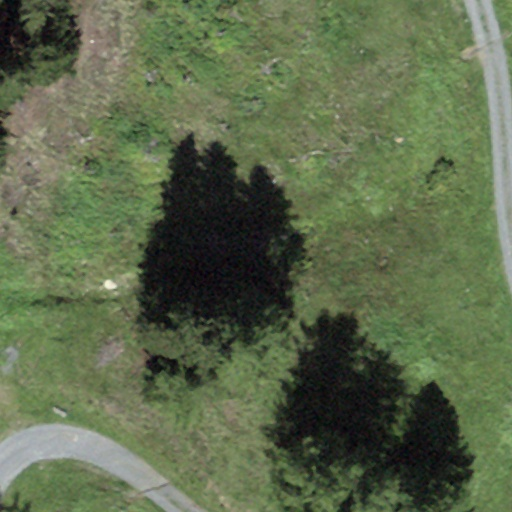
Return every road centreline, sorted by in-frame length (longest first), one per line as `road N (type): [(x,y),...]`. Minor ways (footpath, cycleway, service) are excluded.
road 1 (track): [(186,511),(154,486),(63,448),(11,486),(10,511)]
road 2 (track): [(503,0),(511,119)]
